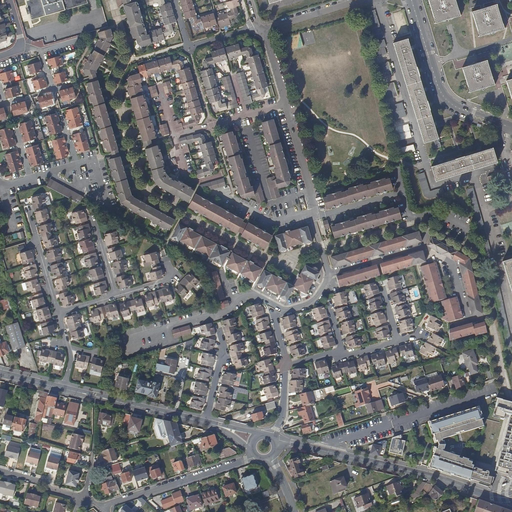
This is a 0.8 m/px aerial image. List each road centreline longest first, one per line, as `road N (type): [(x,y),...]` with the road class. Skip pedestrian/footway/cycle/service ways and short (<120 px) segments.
road 1 (residential): [(375,0),(432,185),(474,173),(511,328)]
road 2 (unclassified): [(276,442),(511,496)]
road 3 (residential): [(327,274),(420,248),(452,265),(468,322)]
road 4 (residential): [(411,0),(445,98),(509,127)]
road 5 (residential): [(100,507),(251,454)]
road 6 (unclassified): [(204,422),(64,388)]
